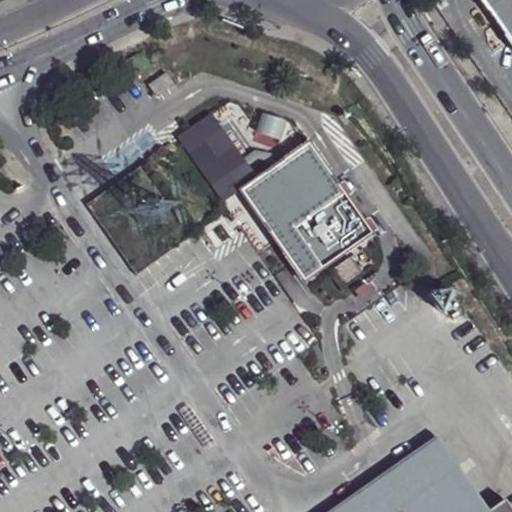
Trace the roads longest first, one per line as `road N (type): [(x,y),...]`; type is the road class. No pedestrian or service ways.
road 1 (primary): [(313,4),(371,58),(511,268)]
road 2 (primary): [(500,174),(395,0)]
road 3 (tertiary): [(0,74),(161,0)]
